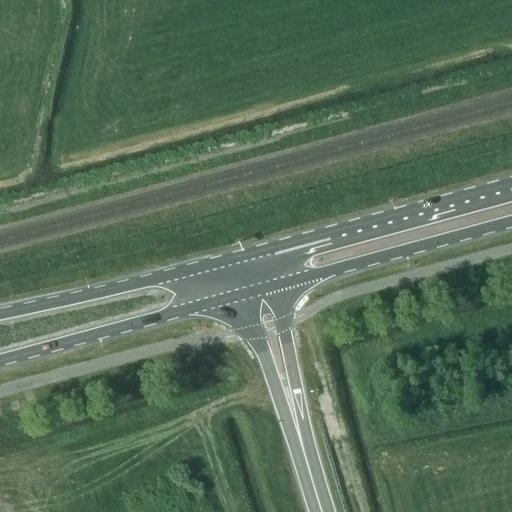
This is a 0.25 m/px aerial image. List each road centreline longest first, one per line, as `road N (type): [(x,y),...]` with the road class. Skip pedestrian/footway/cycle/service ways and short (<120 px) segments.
road 1 (secondary): [(511,185),(250,253)]
road 2 (primary): [(0,361),(260,291)]
road 3 (secondary): [(260,291),(511,223)]
road 4 (primary): [(250,253),(0,314)]
road 5 (trunk): [(260,291),(322,511)]
